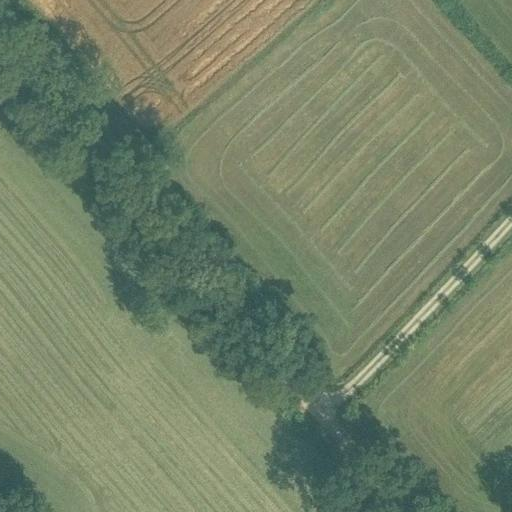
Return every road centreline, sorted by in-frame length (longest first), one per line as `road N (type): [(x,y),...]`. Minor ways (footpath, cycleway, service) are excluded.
road 1 (unclassified): [(370,511),(0,74)]
road 2 (unknown): [(314,445),(511,217)]
